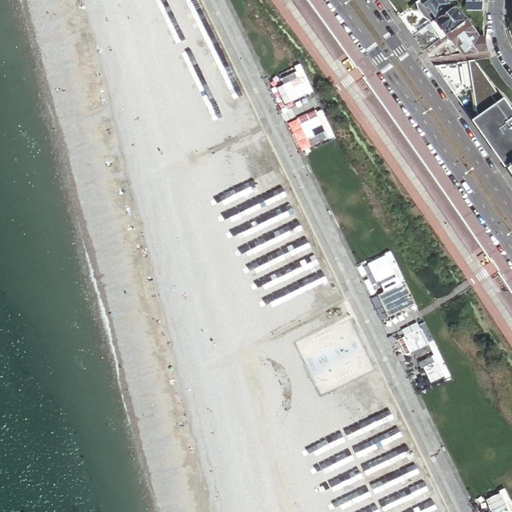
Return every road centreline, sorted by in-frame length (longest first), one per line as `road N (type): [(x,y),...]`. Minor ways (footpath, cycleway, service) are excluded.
road 1 (primary): [(338,0),(511,252)]
road 2 (primary): [(511,216),(363,0)]
